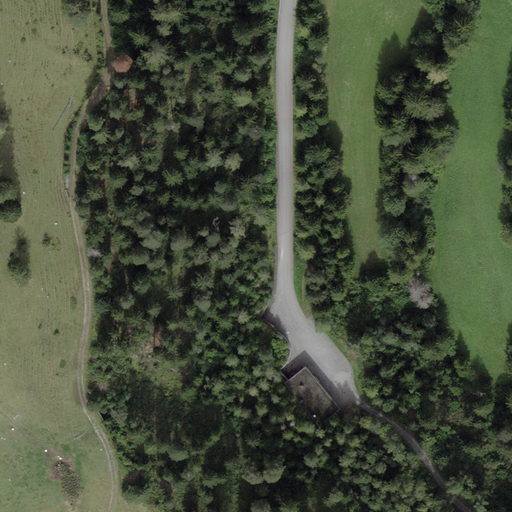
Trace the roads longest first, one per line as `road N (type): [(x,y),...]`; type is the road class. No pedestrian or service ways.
road 1 (track): [(103,0),(104,83),(76,131),(71,167),(86,284),(83,405),(112,462),(107,511)]
road 2 (unclassified): [(288,0),(286,292),(349,394)]
road 3 (track): [(467,511),(410,435),(349,394)]
